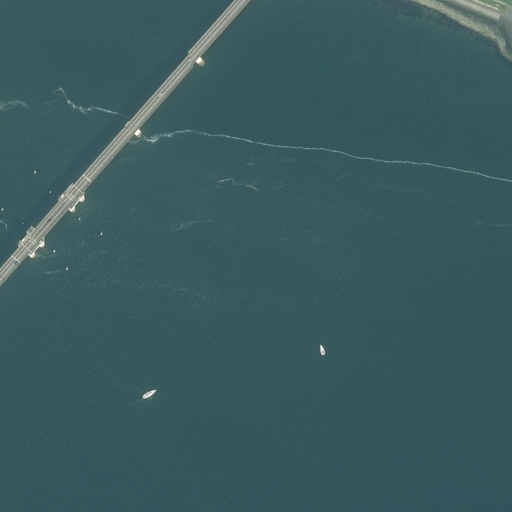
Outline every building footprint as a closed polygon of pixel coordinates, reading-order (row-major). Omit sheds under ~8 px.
[(205,61),(191,49),(190,48),(189,48),(188,49),(187,49),(186,50),(186,51),(186,53),(187,54),(201,66),(202,66),(203,66),(204,66),(205,65),(206,64),(206,63),(205,62),(205,61)] [(142,133),(129,121),(128,121),(127,121),(125,121),(125,122),(124,123),(124,124),(124,125),(125,126),(138,138),(139,139),(140,139),(142,138),(143,138),(143,137),(143,136),(143,134),(142,133)] [(85,198),(72,186),(71,185),(70,185),(68,186),(67,186),(67,187),(67,189),(67,190),(68,191),(81,203),(82,203),(83,203),(85,203),(85,202),(86,201),(86,200),(86,199),(85,198)] [(75,209),(62,197),(61,196),(60,196),(59,197),(58,197),(57,198),(57,199),(57,201),(58,202),(71,214),(72,214),(74,214),(75,214),(76,213),(76,212),(76,211),(76,210),(75,209)] [(45,244),(32,232),(31,231),(29,231),(28,231),(27,232),(27,233),(27,234),(27,235),(28,236),(41,248),(42,249),(43,249),(44,249),(45,248),(46,247),(46,246),(46,244),(45,244)] [(35,254),(22,242),(21,241),(20,241),(18,241),(18,242),(17,243),(17,244),(17,245),(18,246),(31,258),(32,259),(33,259),(35,259),(36,258),(36,257),(36,256),(36,254),(35,254)]
